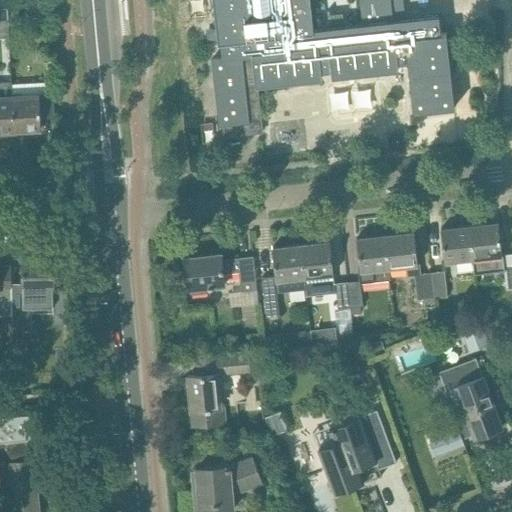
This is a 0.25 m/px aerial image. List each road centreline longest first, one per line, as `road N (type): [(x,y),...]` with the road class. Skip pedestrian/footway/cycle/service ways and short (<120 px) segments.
road 1 (residential): [(111,213),(511,172)]
road 2 (tertiary): [(139,511),(111,213)]
road 3 (tertiary): [(111,213),(94,0)]
